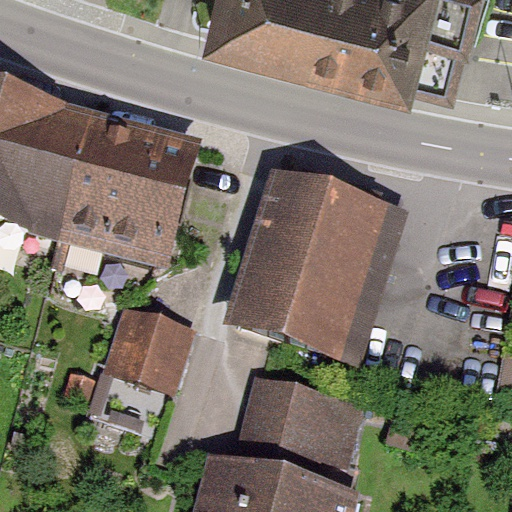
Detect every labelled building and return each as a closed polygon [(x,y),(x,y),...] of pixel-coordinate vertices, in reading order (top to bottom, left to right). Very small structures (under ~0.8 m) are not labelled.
[(219,0),(210,39),(311,65),(328,0),(219,0)] [(328,0),(311,65),(413,91),(436,0),(328,0)] [(0,238),(56,254),(90,123),(0,98),(0,238)] [(56,254),(171,284),(206,153),(90,123),(56,254)] [(348,373),(392,218),(281,187),(237,342),(348,373)] [(181,408),(197,342),(126,324),(109,390),(181,408)] [(214,470),(203,511),(362,511),(363,508),(352,505),(375,415),(262,386),(239,476),(214,470)]
